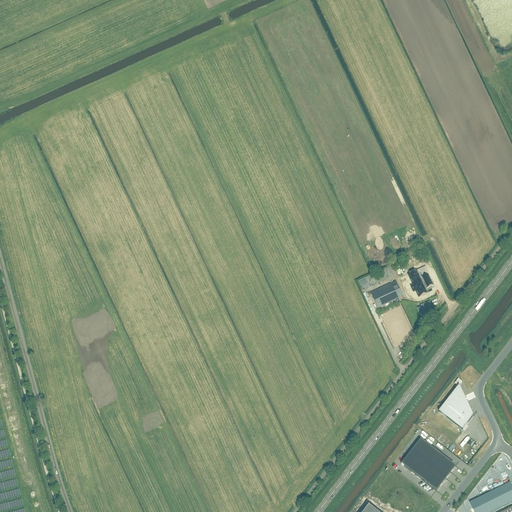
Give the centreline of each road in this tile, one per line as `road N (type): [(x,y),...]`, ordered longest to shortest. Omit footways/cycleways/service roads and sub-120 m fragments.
road 1 (unclassified): [(294,511),(511,231)]
road 2 (primary): [(317,511),(511,261)]
road 3 (tertiary): [(70,511),(0,257)]
